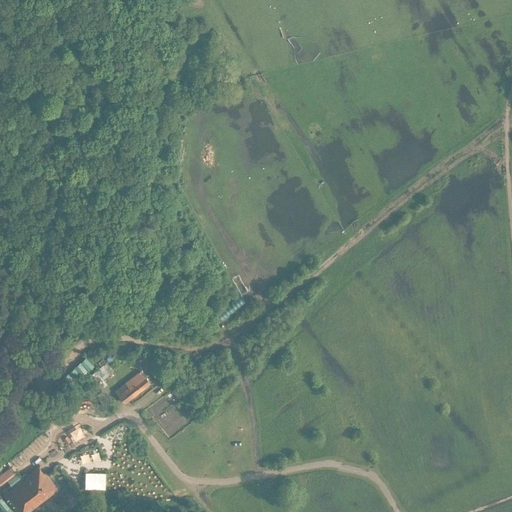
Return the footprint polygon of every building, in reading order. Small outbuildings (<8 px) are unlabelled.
[(224,322),(245,302),(240,296),(219,316),(224,322)] [(91,375),(97,369),(85,358),(68,375),(77,384),(88,372),(91,375)] [(103,359),(98,363),(101,367),(92,375),(99,383),(114,371),(103,359)] [(124,404),(150,384),(140,372),(125,383),(128,388),(118,396),(124,404)] [(99,449),(80,454),(82,463),(102,458),(99,449)] [(12,466),(0,474),(0,484),(17,472),(12,466)] [(29,511),(58,491),(45,473),(43,474),(41,472),(38,468),(29,475),(3,495),(16,511),(29,511)] [(105,473),(86,474),(86,493),(106,492),(105,473)]
